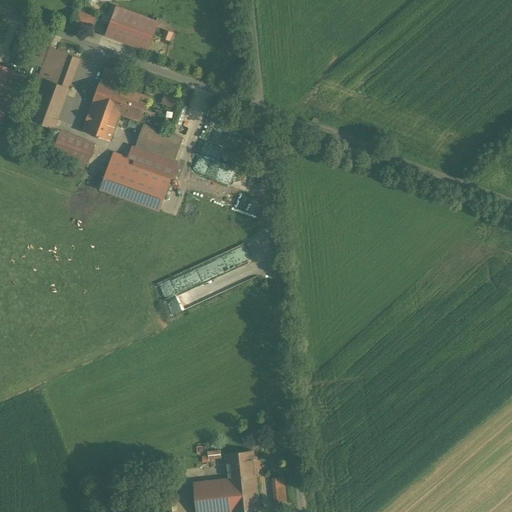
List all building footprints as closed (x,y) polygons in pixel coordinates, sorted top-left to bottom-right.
[(160,23),(117,7),(106,37),(148,53),(160,23)] [(97,19),(76,11),(71,24),(70,26),(91,34),(97,19)] [(80,59),(49,47),(23,118),(53,129),(54,129),(80,59)] [(0,121),(18,74),(0,66),(0,121)] [(147,98),(101,81),(83,133),(110,142),(119,116),(120,113),(139,120),(147,98)] [(179,140),(142,125),(129,156),(172,173),(177,159),(172,157),(179,140)] [(135,160),(114,152),(100,190),(159,211),(171,177),(134,163),(135,160)] [(194,483),(196,511),(260,511),(255,451),(226,454),(228,480),(194,483)] [(281,475),(271,477),(274,508),(285,507),(281,475)]
